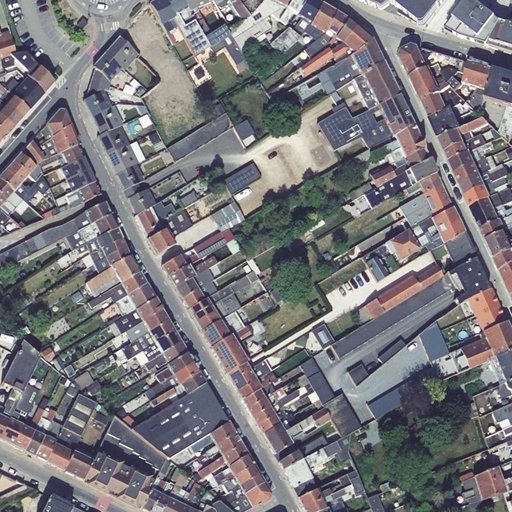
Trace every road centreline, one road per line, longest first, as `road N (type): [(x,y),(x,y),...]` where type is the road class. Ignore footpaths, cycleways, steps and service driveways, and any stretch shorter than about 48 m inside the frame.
road 1 (secondary): [(64,86),(168,303),(285,500)]
road 2 (residential): [(511,325),(386,48),(388,28)]
road 3 (unknown): [(486,269),(344,364)]
road 4 (tertiary): [(117,511),(0,456)]
